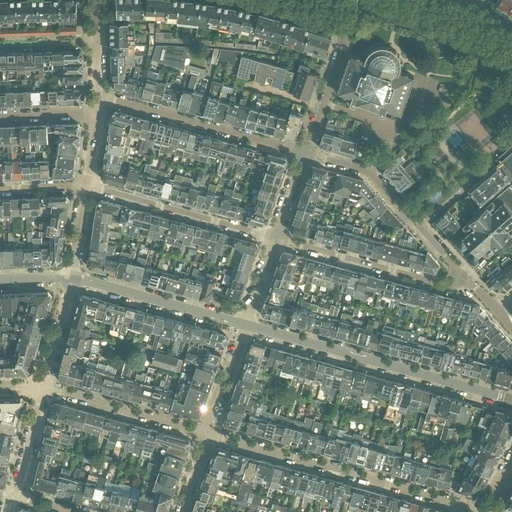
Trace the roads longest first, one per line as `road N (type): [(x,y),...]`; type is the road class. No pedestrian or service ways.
road 1 (residential): [(208,434),(479,511)]
road 2 (residential): [(511,400),(247,327)]
road 3 (residential): [(303,153),(115,101),(97,105)]
road 4 (residential): [(303,153),(369,172),(462,275)]
road 5 (residential): [(276,238),(86,187)]
road 6 (residential): [(462,275),(441,286),(276,238)]
road 7 (residential): [(247,327),(71,276)]
road 8 (residential): [(42,388),(203,432)]
road 9 (residential): [(303,153),(343,28)]
